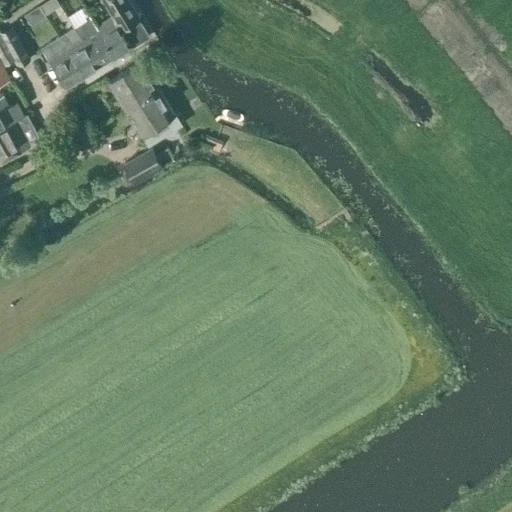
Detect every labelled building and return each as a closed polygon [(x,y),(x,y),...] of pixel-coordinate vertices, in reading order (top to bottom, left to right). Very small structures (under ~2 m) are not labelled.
[(103,0),(113,16),(97,26),(115,55),(132,45),(122,30),(140,19),(128,0),(103,0)] [(23,19),(11,26),(29,56),(40,50),(23,19)] [(11,26),(7,27),(0,31),(0,32),(0,33),(15,60),(18,67),(31,60),(11,26)] [(81,36),(99,65),(115,55),(97,26),(81,36)] [(15,60),(0,33),(0,57),(4,66),(15,60)] [(83,75),(99,65),(81,36),(65,46),(83,75)] [(67,86),(83,75),(65,46),(48,57),(67,86)] [(126,109),(157,88),(140,61),(108,81),(126,109)] [(0,83),(8,79),(0,62),(0,83)] [(174,114),(157,88),(126,109),(142,134),(156,125),(164,138),(182,127),(174,114)] [(0,96),(0,128),(7,124),(16,119),(3,95),(0,96)] [(27,114),(16,119),(7,124),(8,125),(0,129),(0,159),(1,162),(31,146),(30,145),(41,139),(27,114)] [(163,167),(152,147),(122,163),(133,184),(163,167)]
